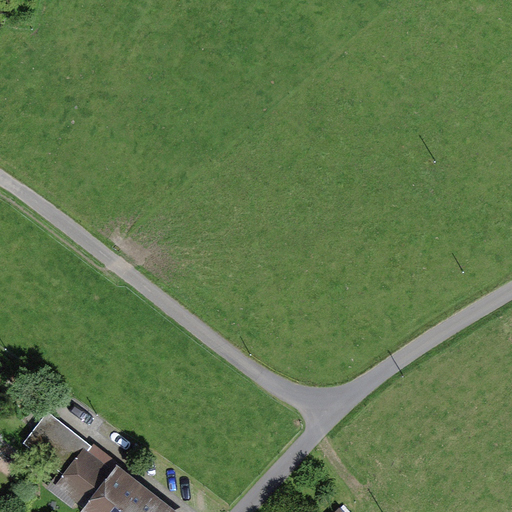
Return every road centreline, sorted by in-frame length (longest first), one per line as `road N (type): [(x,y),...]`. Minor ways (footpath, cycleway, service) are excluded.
road 1 (unclassified): [(0,178),(260,376),(329,419)]
road 2 (unclassified): [(511,291),(394,363),(329,419)]
road 3 (unclassified): [(329,419),(240,511)]
